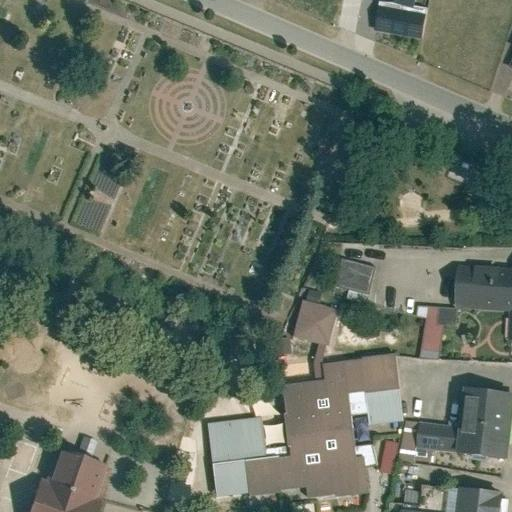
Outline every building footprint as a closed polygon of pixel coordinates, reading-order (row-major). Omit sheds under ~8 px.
[(415,0),(369,0),(369,1),(413,10),(415,0)] [(439,173),(416,165),(411,177),(406,175),(397,198),(403,200),(401,206),(421,214),(424,208),(430,210),(439,187),(435,185),(439,173)] [(374,266),(340,257),(332,288),(366,296),(374,266)] [(511,266),(455,264),(453,307),(507,309),(506,339),(511,339),(511,266)] [(338,307),(299,298),(291,335),(330,344),(338,307)] [(452,308),(415,304),(414,318),(423,319),(420,350),(439,352),(441,323),(451,324),(452,308)] [(287,353),(286,339),(272,340),(273,354),(287,353)] [(306,499),(366,493),(362,456),(352,457),(347,415),(365,413),(366,425),(403,422),(396,352),(324,359),(325,377),(280,381),(287,448),(266,450),(263,412),(206,418),(213,496),(305,487),(306,499)] [(511,455),(511,385),(467,381),(462,425),(410,420),(407,452),(511,463),(511,455)] [(95,511),(110,468),(64,453),(52,490),(41,487),(32,511),(95,511)] [(499,511),(502,487),(452,482),(449,507),(403,502),(401,511),(499,511)]
